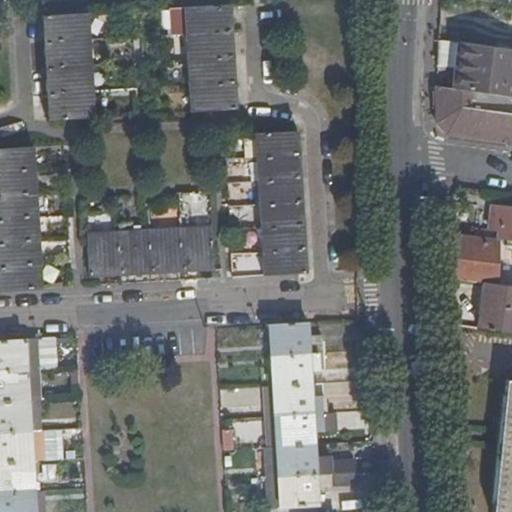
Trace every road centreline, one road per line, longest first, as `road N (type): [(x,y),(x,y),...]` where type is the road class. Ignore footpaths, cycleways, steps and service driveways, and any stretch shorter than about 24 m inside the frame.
road 1 (residential): [(326,295),(0,313)]
road 2 (residential): [(255,8),(261,91),(315,123),(326,295)]
road 3 (tertiary): [(404,291),(415,511)]
road 4 (tertiary): [(404,0),(398,150)]
road 5 (tertiary): [(398,150),(404,291)]
road 6 (residential): [(0,122),(20,111),(24,98),(19,13)]
